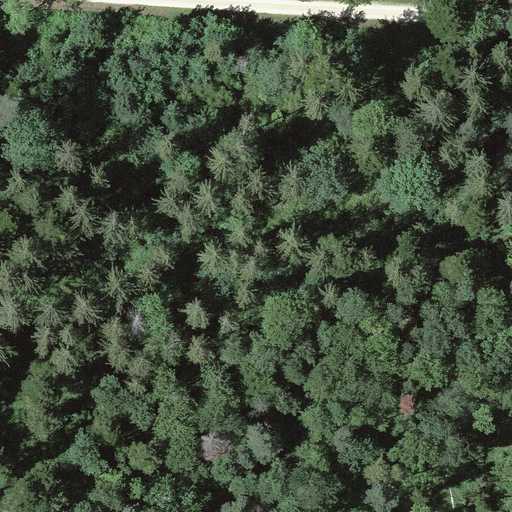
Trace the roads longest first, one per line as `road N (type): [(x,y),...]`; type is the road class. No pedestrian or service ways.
road 1 (track): [(0,311),(85,271),(511,112)]
road 2 (track): [(219,0),(511,21)]
road 3 (track): [(409,511),(511,449)]
